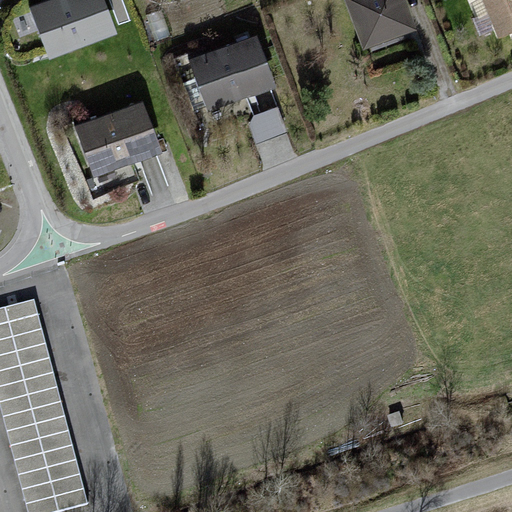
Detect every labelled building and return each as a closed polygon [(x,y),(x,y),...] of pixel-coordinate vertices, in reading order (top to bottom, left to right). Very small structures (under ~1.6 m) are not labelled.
[(104,0),(53,0),(33,7),(49,55),(116,32),(104,0)] [(411,28),(400,0),(338,0),(358,49),(411,28)] [(511,0),(481,0),(497,39),(511,32),(511,0)] [(252,38),(183,63),(202,113),(270,88),(252,38)] [(278,101),(248,112),(257,138),(288,127),(278,101)] [(144,104),(77,127),(93,172),(160,149),(144,104)] [(36,301),(0,309),(0,405),(27,511),(60,511),(88,505),(36,301)]
